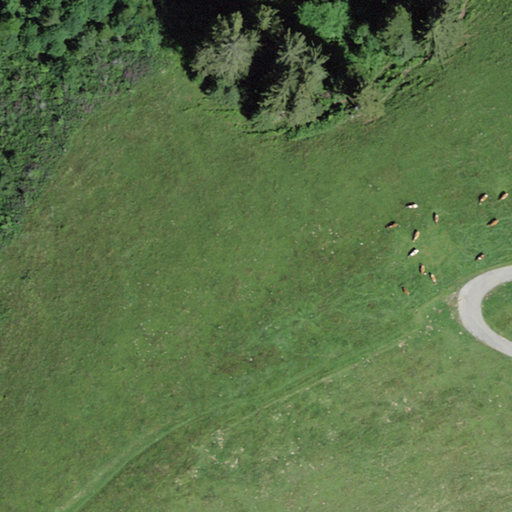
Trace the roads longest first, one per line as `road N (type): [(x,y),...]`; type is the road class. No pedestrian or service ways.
road 1 (track): [(470,300),(390,324),(209,405),(133,452),(70,511)]
road 2 (unclassified): [(511,271),(484,282),(470,300),(479,327),(511,349)]
